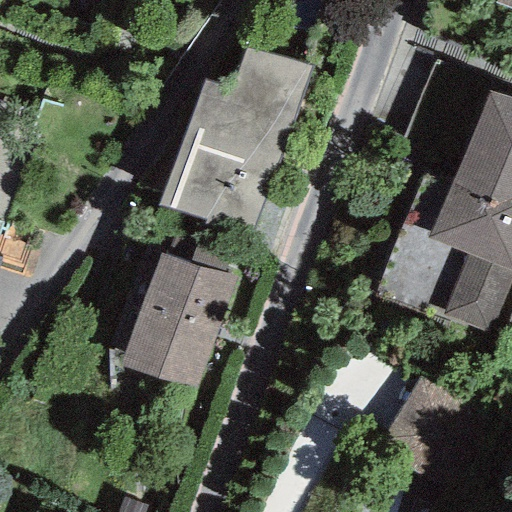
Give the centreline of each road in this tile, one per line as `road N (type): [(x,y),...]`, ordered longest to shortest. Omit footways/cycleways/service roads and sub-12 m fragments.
road 1 (residential): [(393,0),(208,511)]
road 2 (residential): [(0,357),(235,0)]
